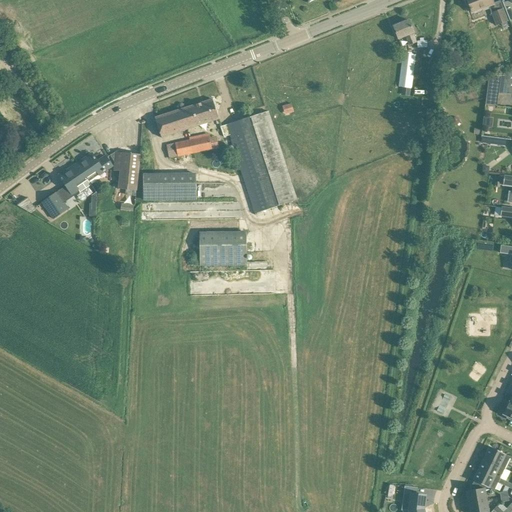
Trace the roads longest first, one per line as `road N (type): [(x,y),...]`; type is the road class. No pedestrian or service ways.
road 1 (tertiary): [(0,190),(131,101),(292,38)]
road 2 (unknown): [(148,103),(162,159),(238,177),(249,227),(280,261)]
